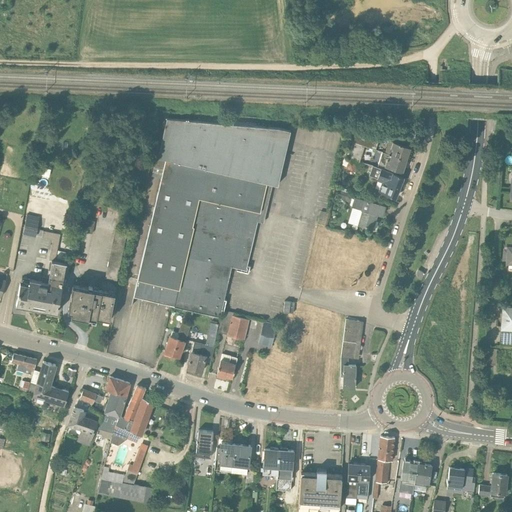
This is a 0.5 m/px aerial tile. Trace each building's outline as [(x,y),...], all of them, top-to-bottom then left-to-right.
[(134,298),(171,307),(209,315),(208,319),(220,322),(221,317),(220,316),(221,310),(223,310),(224,310),(226,299),(224,299),(231,267),(246,270),(247,268),(240,266),(254,210),(260,212),(266,183),(277,185),(290,130),(280,127),(165,118),(156,158),(164,160),(134,298)] [(348,141),(363,146),(375,150),(383,128),(351,126),(347,140),(349,141),(348,141)] [(347,158),(348,157),(358,161),(363,146),(348,141),(344,157),(347,158)] [(389,141),(384,153),(406,161),(410,148),(389,141)] [(406,161),(384,153),(382,152),(378,164),(402,172),(406,161)] [(358,161),(348,157),(347,158),(344,169),(354,172),(358,162),(358,161)] [(381,192),(395,198),(403,177),(372,166),(369,176),(384,182),(381,192)] [(31,172),(29,181),(38,182),(40,174),(31,172)] [(339,199),(348,201),(350,194),(341,191),(339,199)] [(357,225),(373,229),(376,220),(374,219),(375,214),(382,216),(385,206),(363,200),(354,198),(351,207),(361,210),(360,210),(361,211),(357,225)] [(325,225),(328,213),(320,211),(317,223),(325,225)] [(35,237),(39,218),(27,215),(23,235),(35,237)] [(95,221),(83,219),(80,232),(92,234),(95,221)] [(105,279),(117,282),(128,228),(116,226),(105,279)] [(49,260),(52,261),(55,261),(56,255),(60,234),(43,230),(41,238),(52,240),(49,260)] [(43,277),(42,281),(21,277),(16,305),(18,305),(18,307),(23,308),(23,306),(25,307),(26,305),(57,311),(56,312),(57,313),(62,285),(66,263),(55,261),(52,261),(49,278),(43,277)] [(424,276),(421,270),(418,269),(416,273),(416,275),(417,278),(420,281),(421,282),(424,276)] [(72,307),(71,315),(88,319),(89,316),(110,320),(116,295),(73,286),(68,306),(72,307)] [(284,301),(283,312),(293,313),(294,302),(284,301)] [(511,305),(503,305),(502,329),(511,329),(511,305)] [(233,316),(233,312),(224,310),(223,310),(221,310),(220,316),(221,317),(220,322),(217,332),(243,338),(248,319),(233,316)] [(343,377),(343,387),(354,388),(355,366),(343,365),(344,356),(354,357),(359,321),(345,319),(340,358),(340,377),(343,377)] [(164,351),(179,356),(190,323),(182,321),(178,334),(179,335),(178,340),(170,337),(164,351)] [(258,342),(271,345),(275,326),(263,323),(258,342)] [(194,342),(187,368),(201,371),(205,356),(212,358),(217,337),(208,335),(206,345),(194,342)] [(36,359),(13,353),(11,362),(18,364),(16,371),(30,374),(31,369),(34,370),(36,359)] [(222,354),(216,375),(226,377),(226,376),(232,377),(233,373),(234,371),(237,357),(222,354)] [(43,361),(37,384),(34,383),(31,393),(33,394),(33,395),(64,405),(68,391),(49,385),(55,364),(43,361)] [(76,370),(69,368),(68,369),(69,369),(68,374),(74,376),(75,371),(76,371),(76,370)] [(125,395),(129,383),(130,383),(110,376),(106,389),(111,390),(111,391),(125,395)] [(20,390),(31,393),(34,383),(31,382),(30,383),(22,380),(20,390)] [(146,388),(137,385),(124,417),(119,415),(117,414),(116,417),(104,414),(97,432),(111,438),(114,433),(112,433),(114,424),(114,423),(128,429),(131,421),(135,422),(144,398),(142,398),(146,388)] [(83,389),(80,398),(79,399),(93,404),(96,394),(83,389)] [(103,413),(104,414),(116,417),(117,414),(119,415),(125,395),(111,391),(107,402),(103,413)] [(141,435),(153,402),(144,398),(135,422),(131,421),(128,429),(114,423),(114,424),(112,433),(114,433),(136,442),(139,435),(141,435)] [(74,407),(68,425),(81,430),(77,442),(89,446),(93,434),(94,434),(98,421),(85,416),(86,411),(74,407)] [(0,428),(8,431),(11,422),(0,418),(0,428)] [(213,431),(198,430),(196,451),(211,452),(212,441),(213,439),(212,439),(213,431)] [(378,459),(377,459),(375,481),(373,498),(377,499),(379,482),(388,483),(390,467),(391,467),(394,437),(380,436),(378,459)] [(216,460),(218,460),(217,463),(231,465),(234,443),(221,442),(220,448),(217,448),(216,458),(216,460)] [(236,465),(247,467),(250,445),(234,443),(231,465),(231,469),(235,470),(236,465)] [(136,447),(132,456),(127,470),(137,474),(146,451),(136,447)] [(264,448),(262,474),(270,474),(277,474),(279,450),(277,449),(278,448),(270,447),(270,449),(264,448)] [(275,503),(284,504),(285,490),(290,491),(293,451),(287,450),(287,448),(280,448),(280,450),(279,450),(277,474),(276,490),(275,503)] [(88,466),(91,463),(87,459),(84,462),(81,469),(86,471),(88,466)] [(410,462),(403,461),(400,478),(415,480),(418,465),(410,464),(410,462)] [(359,464),(348,463),(346,490),(357,491),(359,464)] [(368,491),(370,464),(359,464),(357,491),(368,491)] [(429,482),(431,465),(424,464),(424,466),(418,465),(415,480),(429,482)] [(98,494),(114,497),(151,504),(154,489),(154,488),(137,485),(133,484),(123,482),(124,474),(109,471),(110,467),(103,466),(103,470),(98,494)] [(473,470),(449,467),(447,485),(467,488),(466,490),(473,491),(475,478),(472,478),(473,470)] [(247,468),(245,482),(253,483),(254,469),(247,468)] [(341,474),(326,473),(326,470),(325,470),(325,471),(317,470),(316,470),(316,473),(301,471),(298,507),(339,510),(341,474)] [(507,474),(493,473),(491,486),(480,484),(479,493),(491,494),(491,491),(505,492),(507,474)] [(433,511),(443,511),(445,502),(435,501),(433,511)]
